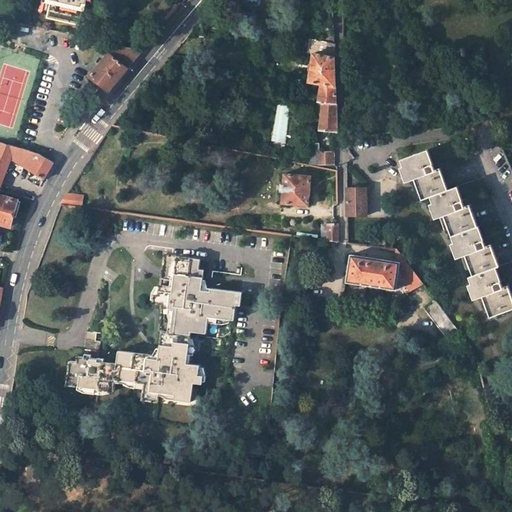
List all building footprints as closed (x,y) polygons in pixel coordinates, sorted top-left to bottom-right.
[(51,0),(48,17),(80,24),(84,3),(86,3),(86,0),(51,0)] [(322,34),(321,41),(334,44),(334,36),(322,34)] [(313,52),(335,57),(334,44),(321,41),(315,40),(313,52)] [(100,85),(109,92),(143,49),(116,44),(90,76),(100,85)] [(313,52),(308,82),(321,85),(335,88),(335,57),(313,52)] [(321,85),(318,100),(322,101),(319,129),(336,131),(335,88),(321,85)] [(500,122),(502,124),(511,117),(511,103),(496,113),(500,122)] [(492,126),(500,122),(496,113),(488,117),(492,126)] [(248,135),(242,133),(238,146),(244,148),(248,135)] [(44,178),(54,162),(39,153),(0,141),(0,185),(10,159),(44,178)] [(428,149),(401,159),(409,180),(415,178),(422,199),(431,195),(448,189),(440,167),(435,169),(428,149)] [(332,153),(317,153),(317,163),(332,162),(332,153)] [(310,175),(284,173),(281,202),(308,205),(310,175)] [(431,195),(439,217),(445,215),(453,235),(477,225),(469,203),(465,205),(457,186),(448,189),(431,195)] [(367,187),(346,187),(346,215),(368,216),(367,187)] [(61,203),(80,206),(81,195),(67,193),(61,203)] [(17,199),(0,194),(0,223),(10,226),(17,199)] [(327,224),(327,240),(337,241),(337,223),(327,224)] [(477,225),(453,235),(460,256),(466,254),(473,275),(495,267),(499,265),(491,244),(486,246),(479,225),(477,225)] [(397,249),(395,261),(351,253),(347,280),(396,288),(398,272),(410,291),(423,282),(398,249),(397,249)] [(161,253),(156,295),(152,295),(151,303),(160,304),(159,308),(172,309),(169,333),(161,332),(158,356),(157,361),(148,360),(149,355),(117,351),(115,364),(97,362),(97,359),(77,357),(76,365),(71,364),(68,388),(114,394),(116,380),(136,383),(145,384),(144,389),(143,399),(159,402),(160,393),(175,395),(174,400),(191,403),(194,384),(203,385),(204,377),(198,376),(199,366),(187,364),(190,335),(204,337),(207,320),(232,324),(234,309),(238,309),(240,296),(207,292),(199,291),(200,285),(202,268),(196,267),(197,258),(161,253)] [(482,295),(490,316),(511,307),(511,294),(508,284),(503,287),(495,267),(473,275),(469,276),(477,297),(482,295)] [(436,299),(425,307),(448,337),(459,330),(436,299)] [(93,342),(94,333),(84,332),(82,340),(93,342)]
